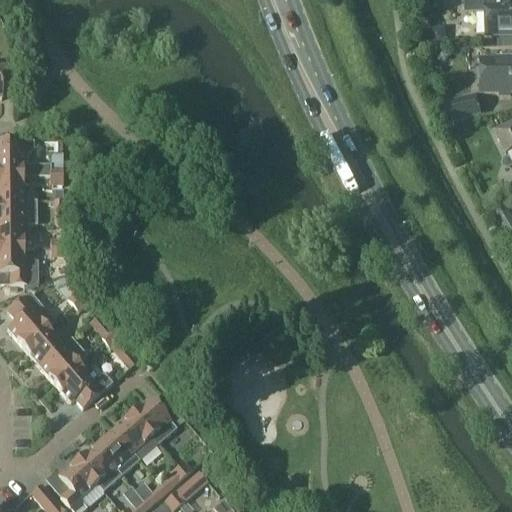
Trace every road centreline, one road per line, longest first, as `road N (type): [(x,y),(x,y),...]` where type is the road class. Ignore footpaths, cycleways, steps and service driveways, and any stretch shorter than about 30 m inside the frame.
road 1 (primary): [(511,445),(412,291),(276,0)]
road 2 (residential): [(0,465),(31,468),(142,376)]
